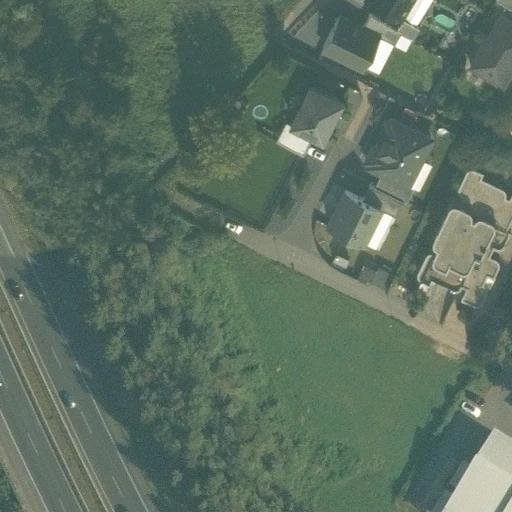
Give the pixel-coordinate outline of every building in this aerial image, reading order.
[(369,0),(393,14),(393,13),(400,18),(410,0),(369,0)] [(511,0),(498,0),(511,8),(511,0)] [(400,32),(369,14),(362,28),(378,37),(394,44),(400,32)] [(469,65),(504,86),(511,72),(511,21),(500,14),(469,65)] [(362,28),(338,16),(322,48),(362,68),(378,37),(362,28)] [(341,100),(309,84),(290,122),(289,123),(312,135),(321,139),(341,100)] [(381,172),(406,185),(407,184),(420,158),(430,139),(391,119),(389,122),(386,120),(379,134),(382,136),(376,148),(373,146),(366,160),(369,162),(367,165),(381,172)] [(312,135),(289,123),(290,122),(285,120),(275,139),(302,154),(312,135)] [(431,164),(420,158),(407,184),(414,187),(419,189),(431,164)] [(419,272),(421,276),(432,281),(434,276),(463,290),(461,295),(475,302),(478,302),(482,301),(489,288),(488,282),(484,279),(488,272),(494,275),(500,263),(499,257),(491,252),(495,243),(499,244),(505,242),(511,227),(511,226),(509,225),(511,217),(511,191),(510,195),(506,194),(507,188),(505,185),(482,174),(485,169),(475,165),(470,165),(467,168),(460,185),(460,189),(464,192),(460,199),(456,198),(451,201),(435,235),(436,240),(439,243),(436,250),(431,248),(428,250),(419,268),(419,272)] [(406,185),(381,172),(374,185),(402,200),(406,202),(414,187),(407,184),(406,185)] [(369,183),(362,198),(379,207),(395,215),(402,200),(374,185),(369,183)] [(362,198),(345,189),(327,224),(362,241),(379,207),(362,198)] [(511,511),(511,451),(492,440),(472,473),(457,497),(453,503),(447,511),(511,511)] [(447,490),(457,497),(472,473),(462,467),(447,490)] [(433,511),(447,511),(453,503),(443,497),(433,511)]
